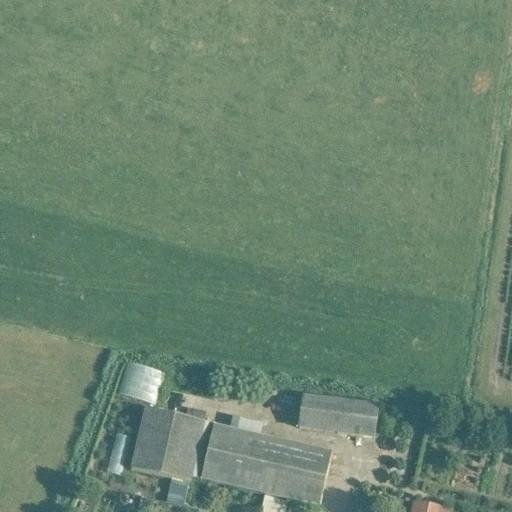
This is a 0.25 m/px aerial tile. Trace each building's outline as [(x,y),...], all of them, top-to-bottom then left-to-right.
[(375,442),(379,409),(302,399),(297,431),(375,442)] [(193,487),(194,481),(207,426),(145,412),(131,472),(193,487)] [(207,426),(194,481),(265,498),(291,504),(299,506),(319,510),(332,456),(259,439),(261,427),(231,420),(228,431),(207,426)] [(289,511),(291,504),(265,498),(261,511),(289,511)] [(445,511),(413,503),(411,511),(445,511)]
